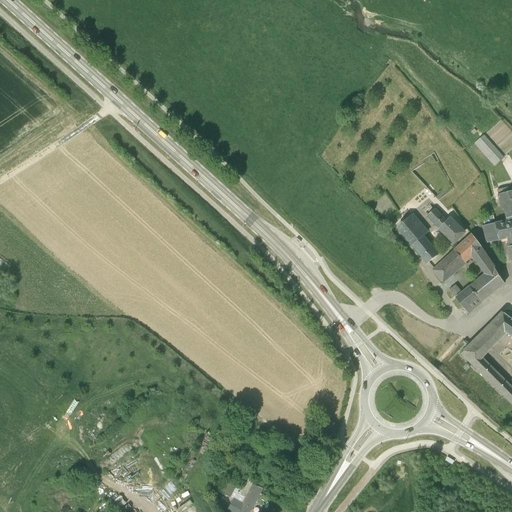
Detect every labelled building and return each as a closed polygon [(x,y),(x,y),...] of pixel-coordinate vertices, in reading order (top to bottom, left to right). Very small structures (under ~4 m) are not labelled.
[(495,167),(505,158),(484,135),(474,143),(495,167)] [(511,186),(505,188),(497,190),(498,197),(495,197),(497,206),(511,203),(511,202),(511,186)] [(507,221),(511,220),(511,202),(511,203),(497,206),(497,207),(500,206),(501,210),(504,209),(507,220),(499,222),(500,223),(507,221)] [(454,245),(466,232),(450,217),(446,221),(435,209),(426,217),(454,245)] [(429,231),(414,213),(397,227),(416,250),(417,250),(424,258),(426,261),(428,263),(439,254),(425,235),(429,231)] [(507,237),(511,235),(511,220),(507,221),(500,223),(504,238),(507,238),(507,237)] [(500,223),(499,222),(495,223),(483,226),(487,242),(504,238),(500,223)] [(472,257),(484,274),(485,273),(485,274),(486,274),(490,281),(486,284),(492,290),(502,281),(473,237),(433,271),(443,283),(467,263),(466,262),(472,257)] [(469,286),(481,301),(492,290),(486,284),(490,281),(486,274),(485,274),(485,273),(484,274),(469,286)] [(455,285),(450,289),(449,290),(469,313),(481,301),(469,286),(462,292),(455,285)] [(511,319),(502,312),(489,326),(489,325),(488,326),(482,333),(495,346),(506,334),(511,338),(511,319)] [(482,333),(470,345),(461,354),(511,404),(511,385),(484,358),(495,346),(482,333)] [(320,428),(328,433),(334,423),(326,418),(320,428)] [(205,473),(207,474),(217,479),(223,467),(212,461),(205,473)] [(256,479),(246,474),(240,487),(225,479),(219,491),(237,500),(237,501),(243,504),(251,489),(260,494),(265,484),(256,479)] [(250,511),(260,494),(251,489),(243,504),(237,501),(234,507),(237,509),(236,511),(250,511)]
